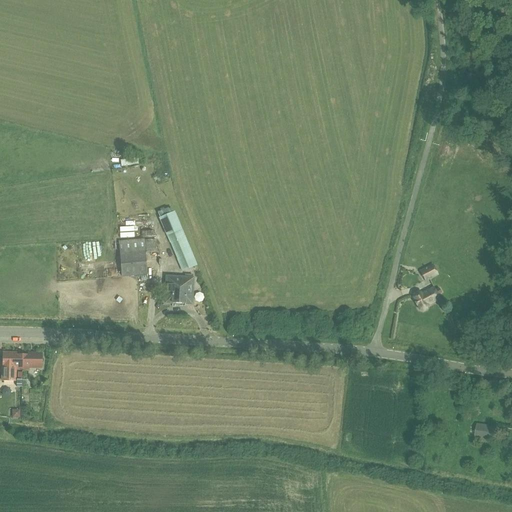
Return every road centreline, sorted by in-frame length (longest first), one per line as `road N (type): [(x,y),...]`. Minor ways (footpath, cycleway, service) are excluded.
road 1 (tertiary): [(374,354),(0,332)]
road 2 (unclassified): [(374,354),(440,103),(439,0)]
road 3 (tertiary): [(511,374),(374,354)]
